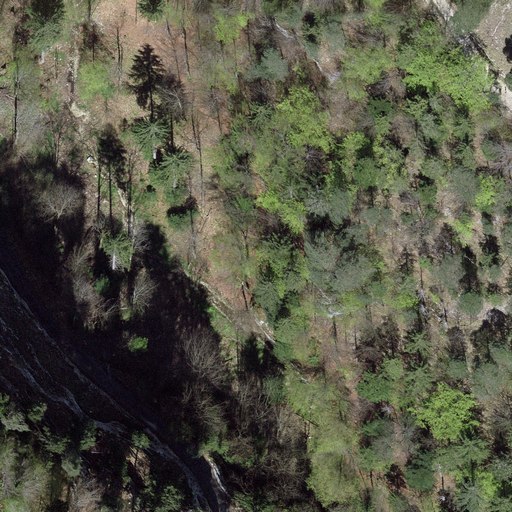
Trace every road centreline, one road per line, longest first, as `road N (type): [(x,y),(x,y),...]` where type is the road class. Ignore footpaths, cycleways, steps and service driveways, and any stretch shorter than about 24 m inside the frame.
road 1 (unclassified): [(228,511),(192,458),(64,346),(0,242)]
road 2 (track): [(511,98),(436,0)]
